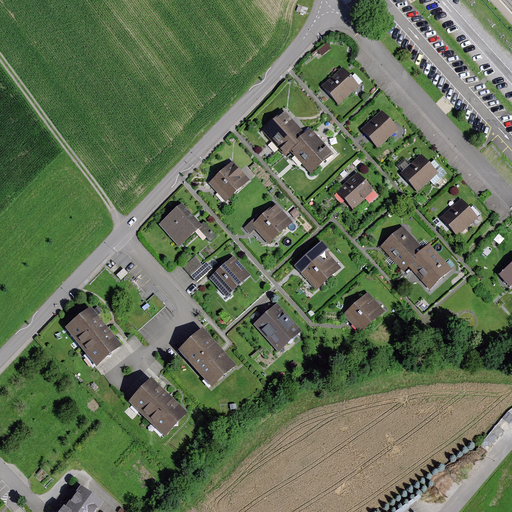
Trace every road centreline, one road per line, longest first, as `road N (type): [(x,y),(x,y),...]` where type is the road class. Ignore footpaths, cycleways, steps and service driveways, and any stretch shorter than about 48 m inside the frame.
road 1 (residential): [(119,236),(324,9)]
road 2 (residential): [(324,9),(360,31),(511,198)]
road 3 (track): [(0,56),(125,229)]
road 4 (residential): [(127,373),(183,323),(186,309),(119,236)]
road 5 (residential): [(0,360),(119,236)]
